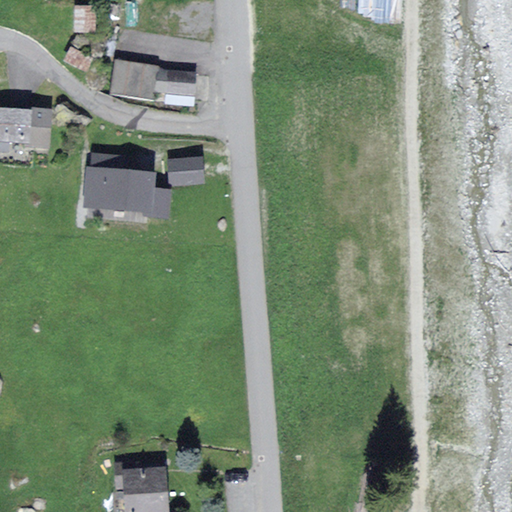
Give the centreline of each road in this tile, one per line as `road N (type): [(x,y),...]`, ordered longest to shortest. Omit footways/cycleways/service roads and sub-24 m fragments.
road 1 (track): [(418,511),(412,0)]
road 2 (residential): [(272,511),(241,129)]
road 3 (residential): [(241,129),(119,114),(35,51),(0,37)]
road 4 (residential): [(241,129),(236,0)]
